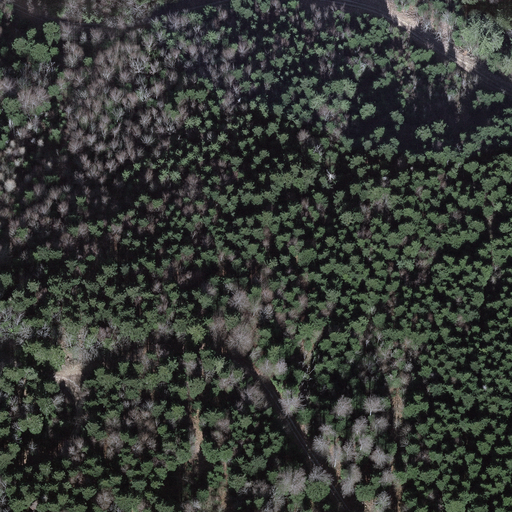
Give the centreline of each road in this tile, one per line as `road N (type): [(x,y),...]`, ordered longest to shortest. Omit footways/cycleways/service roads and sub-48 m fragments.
road 1 (track): [(80,385),(99,367),(128,360),(206,356),(232,364),(254,381),(353,511)]
road 2 (track): [(0,0),(80,27),(135,28),(260,0)]
road 3 (track): [(329,0),(399,19),(511,90)]
road 4 (track): [(80,385),(67,448),(0,475)]
